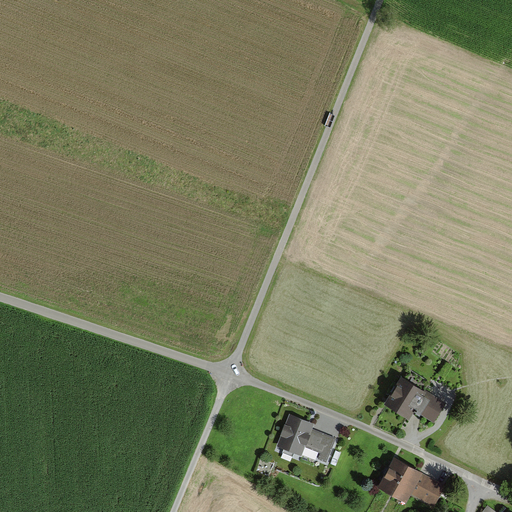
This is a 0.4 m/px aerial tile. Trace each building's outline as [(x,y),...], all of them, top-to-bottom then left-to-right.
[(385,401),(409,415),(413,409),(434,421),(445,401),(400,375),(392,389),(385,401)] [(290,414),(279,444),(303,453),(306,445),(322,451),(319,457),(326,460),(335,437),(312,429),(314,423),(290,414)] [(410,496),(422,473),(424,470),(396,454),(387,471),(379,485),(407,501),(410,496)] [(422,473),(410,496),(432,508),(444,485),(422,473)] [(499,511),(488,503),(480,511),(499,511)]
